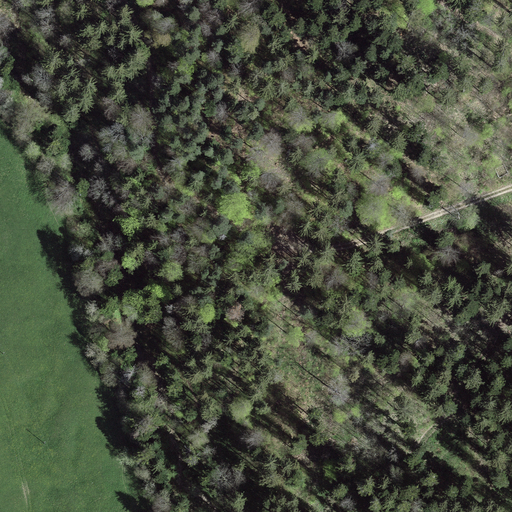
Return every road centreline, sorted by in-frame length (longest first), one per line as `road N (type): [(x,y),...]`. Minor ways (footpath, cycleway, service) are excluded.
road 1 (track): [(511,184),(330,249),(299,249),(251,233),(161,174),(151,75),(123,0)]
road 2 (track): [(28,511),(0,393)]
